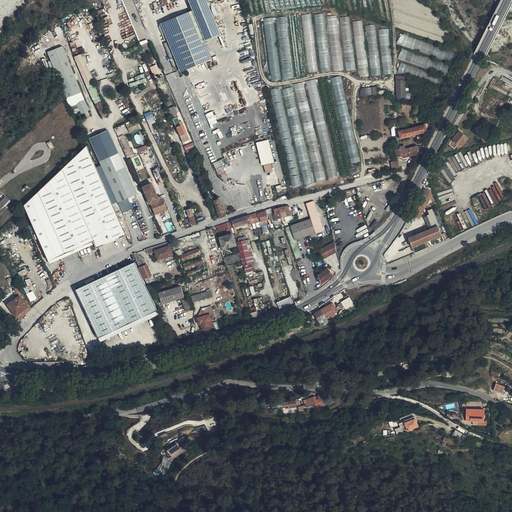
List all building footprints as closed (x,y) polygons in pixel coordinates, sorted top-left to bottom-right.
[(187,0),(204,40),(219,34),(205,0),(187,0)] [(160,23),(180,72),(211,59),(191,11),(160,23)] [(327,45),(324,13),(315,14),(318,46),(327,45)] [(300,14),(290,15),(296,76),(306,75),(300,14)] [(333,71),(343,70),(338,15),(328,16),(333,71)] [(283,79),(294,77),(287,16),(277,17),(283,79)] [(350,16),(341,17),(346,70),(355,69),(350,16)] [(280,79),(274,17),(265,18),(271,80),(280,79)] [(353,21),(359,77),(369,75),(363,20),(353,21)] [(376,24),(366,25),(369,59),(379,58),(376,24)] [(389,28),(379,29),(383,74),(393,73),(389,28)] [(397,43),(405,46),(408,35),(400,33),(397,43)] [(314,34),(305,35),(306,45),(315,44),(314,34)] [(413,48),(420,50),(422,41),(414,40),(413,48)] [(49,53),(48,54),(57,75),(67,98),(70,97),(77,90),(80,87),(77,80),(62,47),(49,53)] [(402,48),(398,58),(415,64),(418,53),(402,48)] [(85,54),(77,57),(87,81),(93,76),(92,71),(85,54)] [(402,72),(416,76),(418,68),(404,64),(402,72)] [(372,75),(381,75),(381,66),(371,66),(372,75)] [(101,96),(93,76),(87,81),(95,100),(101,96)] [(334,91),(343,90),(342,76),(332,77),(334,91)] [(337,176),(317,79),(308,81),(328,178),(337,176)] [(304,81),(295,83),(316,181),(325,179),(304,81)] [(406,81),(398,81),(399,99),(407,99),(406,81)] [(292,84),(283,86),(298,156),(307,154),(292,84)] [(377,86),(361,87),(361,95),(377,94),(377,86)] [(82,91),(80,87),(77,90),(70,97),(82,91)] [(300,186),(282,87),(272,89),(291,188),(300,186)] [(109,115),(101,96),(95,100),(95,101),(96,101),(98,105),(99,105),(104,117),(109,115)] [(340,119),(350,118),(347,97),(337,98),(340,119)] [(173,103),(167,105),(171,115),(176,113),(177,113),(173,103)] [(174,120),(184,144),(188,142),(186,136),(188,135),(183,123),(181,123),(179,118),(174,120)] [(130,132),(140,127),(136,119),(126,124),(130,132)] [(351,163),(360,161),(351,120),(342,122),(351,163)] [(428,131),(427,124),(399,132),(401,138),(428,131)] [(468,137),(459,130),(449,144),(455,149),(458,144),(461,147),(468,137)] [(111,131),(102,135),(112,156),(120,152),(111,131)] [(112,156),(102,135),(93,139),(100,153),(99,153),(102,161),(112,156)] [(262,164),(274,162),(269,139),(256,141),(259,157),(260,157),(262,164)] [(194,143),(185,144),(186,151),(195,151),(194,143)] [(403,158),(420,153),(419,145),(402,150),(401,148),(396,150),(397,157),(403,155),(403,158)] [(89,221),(98,244),(100,249),(130,236),(90,147),(67,170),(89,221)] [(132,147),(126,149),(130,159),(137,156),(135,151),(134,152),(132,147)] [(120,152),(112,156),(131,198),(139,194),(120,152)] [(233,153),(213,162),(219,175),(233,169),(230,163),(236,160),(233,153)] [(112,156),(102,161),(124,208),(126,212),(129,210),(126,205),(127,204),(126,200),(131,198),(112,156)] [(308,159),(299,161),(306,184),(315,181),(308,159)] [(264,165),(266,173),(273,171),(271,163),(264,165)] [(67,170),(49,187),(66,236),(79,232),(76,225),(89,221),(67,170)] [(153,203),(165,198),(165,197),(161,198),(154,183),(145,187),(153,203)] [(49,187),(29,207),(53,262),(72,254),(66,236),(49,187)] [(429,191),(424,188),(414,209),(419,212),(420,211),(422,212),(423,209),(421,208),(429,191)] [(480,202),(477,196),(472,198),(474,202),(473,202),(474,205),(480,202)] [(5,202),(8,206),(14,201),(12,199),(11,197),(5,202)] [(124,208),(126,213),(136,209),(131,198),(126,200),(127,204),(126,205),(129,210),(126,212),(124,208)] [(169,208),(165,198),(153,203),(157,213),(169,208)] [(222,218),(227,216),(220,199),(216,201),(222,218)] [(293,205),(283,208),(285,218),(295,214),(293,205)] [(285,218),(283,208),(277,210),(275,211),(275,213),(278,220),(285,218)] [(428,215),(433,227),(438,225),(440,224),(433,208),(429,210),(431,214),(428,215)] [(269,215),(269,212),(262,214),(263,217),(262,218),(263,222),(264,222),(271,220),(270,218),(272,218),(271,214),(269,215)] [(420,215),(414,212),(408,222),(415,225),(420,215)] [(259,215),(257,214),(253,215),(255,224),(256,227),(258,226),(257,224),(261,222),(259,215)] [(255,224),(253,215),(235,221),(236,224),(239,232),(239,234),(240,233),(239,228),(251,224),(252,225),(255,224)] [(312,220),(302,223),(306,236),(316,233),(312,220)] [(66,236),(72,254),(97,243),(97,245),(98,244),(89,221),(76,225),(79,232),(66,236)] [(172,230),(178,228),(175,221),(169,223),(172,230)] [(306,236),(302,223),(286,228),(291,241),(296,240),(299,239),(306,236)] [(409,237),(415,252),(445,240),(438,225),(409,237)] [(239,245),(236,235),(232,236),(231,234),(228,235),(228,237),(224,239),(227,249),(231,247),(232,249),(235,248),(235,246),(239,245)] [(256,240),(252,241),(256,253),(257,259),(261,258),(256,240)] [(301,257),(296,240),(291,241),(294,253),(296,259),(301,257)] [(252,254),(249,241),(242,243),(245,256),(252,254)] [(176,255),(171,242),(166,244),(150,249),(153,255),(159,253),(162,260),(176,255)] [(337,252),(335,243),(321,250),(321,249),(318,250),(324,259),(337,252)] [(180,255),(182,261),(201,254),(198,248),(180,255)] [(256,253),(252,254),(245,256),(247,262),(257,259),(256,253)] [(148,260),(143,262),(141,263),(143,269),(151,266),(148,260)] [(203,264),(202,261),(196,263),(195,260),(184,263),(185,269),(203,264)] [(117,290),(132,327),(162,312),(139,264),(112,277),(117,290)] [(143,269),(148,279),(155,276),(151,266),(143,269)] [(328,266),(318,273),(322,285),(334,276),(329,270),(330,269),(328,266)] [(117,334),(132,327),(117,290),(112,277),(99,283),(114,325),(117,334)] [(104,340),(117,334),(114,325),(99,283),(86,289),(88,296),(96,318),(104,340)] [(180,284),(159,291),(162,302),(184,295),(180,284)] [(34,305),(23,287),(18,291),(22,297),(17,302),(16,301),(11,305),(20,316),(34,305)] [(104,340),(96,318),(88,296),(86,289),(81,292),(104,340)] [(194,302),(213,296),(211,289),(192,295),(194,302)] [(188,297),(181,299),(186,311),(192,308),(188,297)] [(353,303),(350,297),(341,302),(345,308),(353,303)] [(338,312),(333,303),(315,313),(321,323),(328,319),(327,318),(331,316),(332,317),(335,316),(334,314),(338,312)] [(20,316),(25,321),(27,318),(36,308),(34,305),(20,316)] [(206,305),(194,309),(195,312),(196,316),(208,312),(206,305)] [(202,332),(218,327),(215,316),(212,317),(210,313),(209,314),(209,312),(208,312),(196,316),(198,322),(199,322),(202,332)] [(504,384),(495,380),(492,387),(501,391),(504,384)] [(441,404),(442,410),(456,407),(455,401),(441,404)] [(483,407),(464,407),(464,419),(482,420),(483,407)] [(402,421),(405,431),(407,430),(406,428),(416,425),(413,417),(402,421)] [(398,433),(405,431),(402,421),(399,422),(400,425),(396,426),(398,433)] [(440,441),(450,444),(452,438),(443,434),(440,441)] [(167,456),(176,449),(171,443),(162,451),(167,456)]
